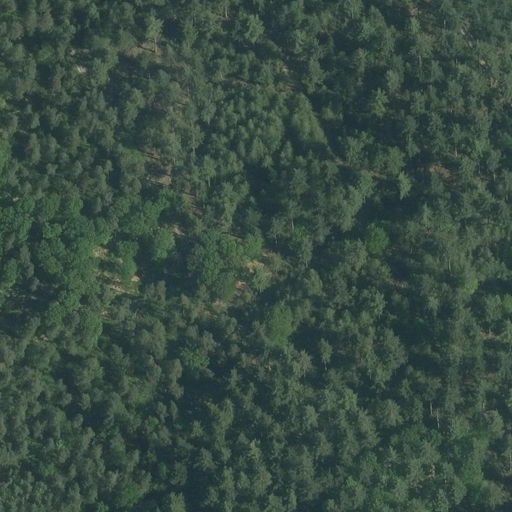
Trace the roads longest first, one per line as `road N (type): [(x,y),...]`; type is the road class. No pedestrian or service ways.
road 1 (track): [(345,511),(39,0)]
road 2 (track): [(442,0),(511,98)]
